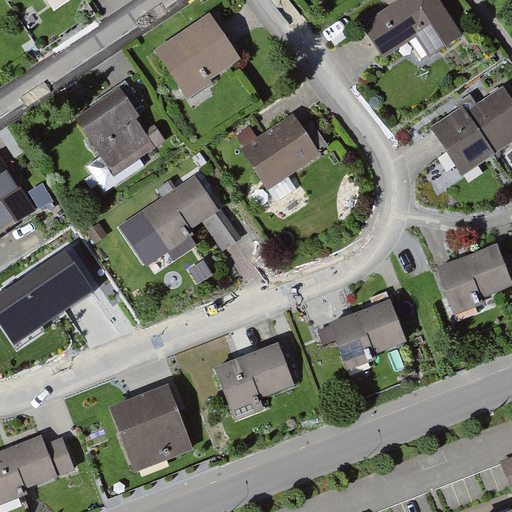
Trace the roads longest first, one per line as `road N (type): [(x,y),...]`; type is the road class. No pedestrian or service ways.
road 1 (residential): [(0,406),(361,266),(384,242),(395,213),(391,164),(376,133),(272,0)]
road 2 (residential): [(177,511),(511,385)]
road 3 (residential): [(158,0),(0,105)]
